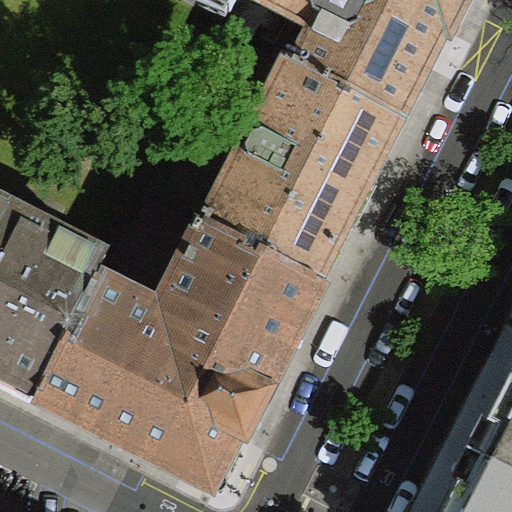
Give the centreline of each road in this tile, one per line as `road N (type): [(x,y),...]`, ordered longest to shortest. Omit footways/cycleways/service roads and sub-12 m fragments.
road 1 (residential): [(379,511),(511,259),(511,32),(266,511)]
road 2 (residential): [(122,511),(0,450)]
